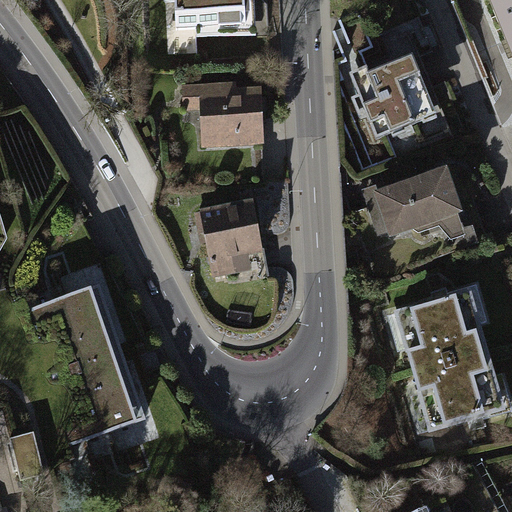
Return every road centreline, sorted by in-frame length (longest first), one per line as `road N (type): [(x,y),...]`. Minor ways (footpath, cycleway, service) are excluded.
road 1 (secondary): [(0,22),(123,209),(210,375),(245,400),(283,399)]
road 2 (secondary): [(283,399),(313,372),(324,330),(307,0)]
road 3 (residential): [(441,0),(511,180)]
road 4 (residential): [(327,511),(290,434),(283,399)]
